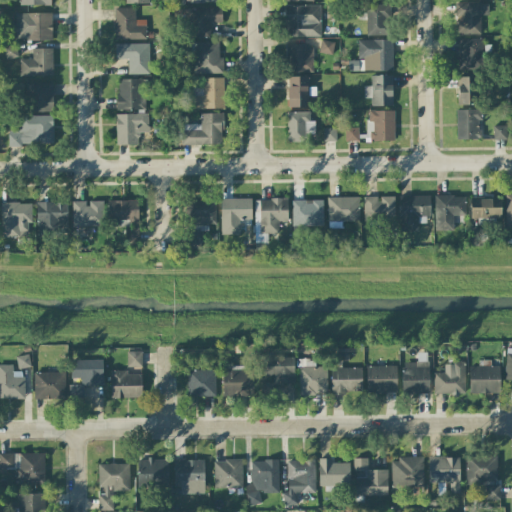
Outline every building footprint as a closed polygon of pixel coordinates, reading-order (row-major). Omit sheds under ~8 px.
[(488,15),(487,2),(455,3),(456,34),(480,34),(480,15),(488,15)] [(389,4),(365,5),(366,35),(390,35),(389,4)] [(320,36),(320,5),(286,5),(286,37),(320,36)] [(145,40),(146,20),(134,19),(135,8),(114,7),(114,39),(145,40)] [(222,22),(221,7),(188,8),(189,38),(210,37),(209,22),(222,22)] [(14,13),(15,40),(51,39),(51,13),(14,13)] [(392,70),(392,39),(357,40),(358,58),(364,58),(364,71),(392,70)] [(484,69),(483,39),(458,39),(458,69),(484,69)] [(334,42),(321,40),(319,52),(332,54),(334,42)] [(195,74),(223,73),(222,57),(218,57),(218,42),(194,42),(195,74)] [(128,74),(149,74),(148,43),(115,44),(115,59),(128,59),(128,74)] [(312,72),(313,45),(288,44),(287,72),(312,72)] [(6,59),(17,57),(15,45),(3,47),(6,59)] [(52,76),(52,48),(32,49),(32,58),(19,59),(19,76),(52,76)] [(370,106),(392,105),(391,75),(370,76),(370,86),(363,86),(364,98),(370,98),(370,106)] [(308,76),(288,77),(288,107),(309,107),(308,76)] [(457,104),(478,105),(478,77),(458,77),(457,104)] [(223,78),(203,78),(203,86),(191,86),(192,109),(224,108),(223,78)] [(116,79),(117,110),(145,109),(144,79),(116,79)] [(52,83),(28,84),(28,111),(52,111),(52,83)] [(455,110),(456,139),(479,139),(479,120),(481,120),(481,109),(455,110)] [(394,110),(368,111),(368,122),(371,122),(371,141),(394,140),(394,110)] [(309,111),(286,112),(287,142),(307,141),(307,134),(314,134),(314,120),(309,121),(309,111)] [(138,144),(138,128),(147,128),(147,113),(115,114),(116,145),(138,144)] [(221,144),(221,130),(223,130),(223,113),(200,114),(200,124),(181,124),(181,145),(221,144)] [(53,144),(52,115),(18,116),(18,131),(8,131),(8,145),(53,144)] [(492,126),(493,139),(506,139),(505,126),(492,126)] [(345,141),(358,141),(357,127),(344,128),(345,141)] [(335,141),(335,128),(326,128),(325,141),(335,141)] [(434,231),(453,230),(453,216),(465,215),(465,195),(434,196),(434,231)] [(378,197),(378,196),(363,196),(363,220),(394,219),(394,196),(378,197)] [(429,196),(399,196),(398,231),(417,231),(418,223),(428,223),(429,196)] [(358,221),(358,197),(327,197),(327,221),(358,221)] [(251,220),(251,199),(221,198),(220,232),(239,233),(240,220),(251,220)] [(470,218),(500,218),(501,198),(470,198),(470,218)] [(287,222),(287,199),(255,199),(256,209),(255,209),(256,233),(278,233),(278,222),(287,222)] [(292,201),(291,225),(322,226),(323,199),(311,199),(311,201),(292,201)] [(87,201),(71,201),(72,227),(103,226),(103,200),(87,201)] [(110,200),(110,220),(137,219),(137,200),(110,200)] [(200,248),(199,231),(208,231),(207,224),(216,224),(215,201),(185,201),(186,249),(200,248)] [(31,202),(1,203),(1,237),(28,237),(27,223),(31,223),(31,202)] [(67,225),(67,202),(36,202),(36,237),(48,237),(48,225),(67,225)] [(125,244),(136,245),(136,228),(125,228),(125,244)] [(127,368),(141,367),(141,351),(126,351),(127,368)] [(17,368),(29,367),(28,355),(15,356),(17,368)] [(293,356),(261,357),(262,378),(270,378),(271,383),(294,382),(293,356)] [(299,395),(327,394),(326,366),(314,367),(314,359),(298,360),(299,395)] [(469,394),(499,394),(499,365),(489,365),(489,360),(480,360),(480,366),(469,366),(469,394)] [(428,392),(429,362),(402,361),(402,392),(428,392)] [(433,394),(464,393),(464,363),(445,363),(445,372),(432,373),(433,394)] [(12,364),(0,364),(0,398),(23,398),(23,371),(12,372),(12,364)] [(366,366),(366,393),(396,393),(396,366),(366,366)] [(361,368),(331,367),(330,393),(361,393),(361,368)] [(252,370),(222,369),(222,395),(251,396),(252,370)] [(110,398),(141,397),(141,374),(127,374),(127,370),(110,371),(110,398)] [(215,370),(186,370),(187,397),(215,396),(215,370)] [(33,373),(34,399),(65,398),(64,372),(33,373)] [(44,453),(1,453),(1,468),(19,468),(19,485),(44,484),(44,453)] [(459,493),(459,456),(428,457),(428,483),(449,483),(449,493),(459,493)] [(465,484),(492,484),(492,485),(484,485),(484,500),(498,500),(498,456),(465,456),(465,484)] [(423,457),(390,458),(391,488),(423,487),(423,457)] [(319,486),(349,486),(349,463),(331,463),(331,458),(319,458),(319,486)] [(355,478),(355,496),(387,495),(386,469),(367,470),(367,458),(352,458),(353,471),(365,471),(365,477),(355,478)] [(137,487),(167,486),(166,459),(136,459),(137,487)] [(203,459),(173,460),(173,487),(180,487),(180,494),(204,493),(203,459)] [(213,460),(214,488),(242,487),(241,460),(213,460)] [(279,492),(278,460),(250,461),(251,485),(246,485),(246,505),(260,505),(259,493),(279,492)] [(314,460),(286,460),(287,492),(283,492),(283,505),(297,505),(296,493),(315,492),(314,460)] [(99,464),(99,494),(98,494),(98,511),(111,511),(111,490),(129,490),(129,464),(99,464)] [(43,511),(44,494),(18,493),(17,511),(43,511)]
